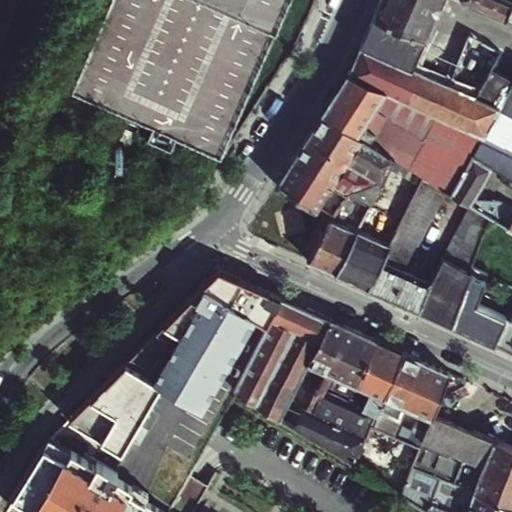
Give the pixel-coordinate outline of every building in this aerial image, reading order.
[(110,0),(71,91),(219,156),(288,0),(110,0)] [(381,0),(374,18),(426,40),(438,13),(409,0),(381,0)] [(409,0),(438,13),(443,0),(409,0)] [(511,2),(506,0),(462,0),(463,1),(511,22),(511,2)] [(363,42),(415,64),(426,40),(374,18),(363,42)] [(485,70),(471,100),(411,72),(415,64),(363,42),(350,72),(372,82),(396,94),(441,114),(453,120),(478,131),(483,133),(489,122),(504,96),(510,82),(485,70)] [(350,94),(383,116),(396,94),(372,82),(350,72),(340,87),(350,94)] [(376,126),(383,116),(350,94),(340,87),(324,111),(347,126),(375,144),(392,155),(407,165),(411,167),(418,154),(403,144),(376,126)] [(480,138),(511,153),(511,99),(504,96),(489,122),(483,133),(480,138)] [(308,136),(294,157),(316,171),(331,180),(347,191),(369,204),(385,169),(392,155),(375,144),(347,126),(324,111),(308,136)] [(449,191),(466,163),(472,152),(480,138),(483,133),(478,131),(453,120),(441,114),(424,143),(418,154),(411,167),(420,173),(444,188),(449,191)] [(487,173),(493,164),(472,152),(466,163),(487,173)] [(317,203),(331,180),(316,171),(294,157),(279,179),(302,193),(317,203)] [(449,191),(469,204),(487,173),(466,163),(449,191)] [(381,259),(384,253),(402,212),(420,173),(411,167),(407,165),(399,183),(384,214),(368,206),(352,239),(337,272),(369,286),(381,259)] [(415,244),(418,245),(444,188),(420,173),(402,212),(384,253),(381,259),(404,269),(415,244)] [(337,272),(352,239),(368,206),(369,204),(347,191),(333,213),(327,223),(311,260),(337,272)] [(511,213),(495,206),(473,206),(468,217),(494,229),(511,236),(511,213)] [(420,308),(452,323),(467,289),(478,263),(494,229),(468,217),(462,214),(443,256),(442,256),(432,281),(420,308)] [(420,308),(432,281),(404,269),(381,259),(369,286),(420,308)] [(511,316),(478,301),(493,270),(478,263),(467,289),(452,323),(511,349),(511,316)] [(283,296),(218,268),(47,437),(5,507),(14,511),(167,511),(235,386),(283,296)] [(330,318),(283,296),(235,386),(239,389),(280,415),(289,396),(308,361),(330,318)] [(376,338),(330,318),(308,361),(343,377),(339,385),(351,391),(350,395),(356,398),(362,384),(356,382),(376,338)] [(403,350),(376,338),(356,382),(362,384),(369,388),(361,406),(375,412),(376,410),(403,350)] [(403,350),(376,410),(384,414),(399,421),(408,403),(427,361),(403,350)] [(427,361),(408,403),(433,414),(451,372),(427,361)] [(451,372),(433,414),(448,420),(466,378),(451,372)] [(308,405),(289,396),(280,415),(352,461),(370,423),(375,412),(361,406),(354,403),(348,400),(318,387),(308,405)] [(375,412),(370,423),(379,427),(384,414),(376,410),(375,412)] [(511,504),(511,446),(448,420),(433,414),(420,446),(413,464),(474,489),(511,504)] [(413,464),(420,446),(388,431),(384,429),(379,427),(370,423),(352,461),(401,492),(413,464)] [(449,496),(445,507),(456,511),(511,511),(511,504),(474,489),(468,505),(449,496)] [(456,511),(445,507),(433,502),(430,511),(429,511),(456,511)]
